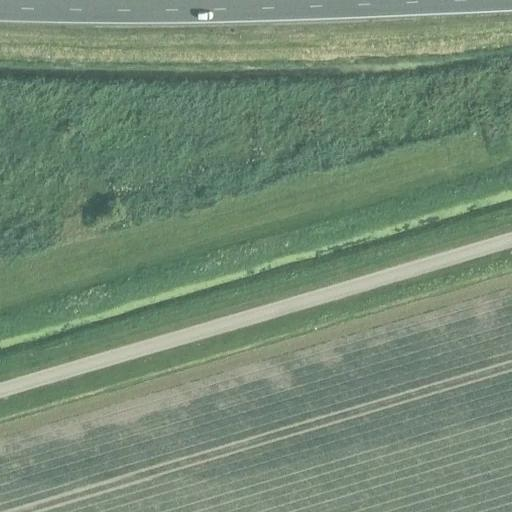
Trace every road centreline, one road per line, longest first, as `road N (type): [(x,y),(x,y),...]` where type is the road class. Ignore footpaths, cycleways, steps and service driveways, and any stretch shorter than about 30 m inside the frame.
road 1 (unclassified): [(511,243),(0,393)]
road 2 (trunk): [(0,7),(494,0)]
